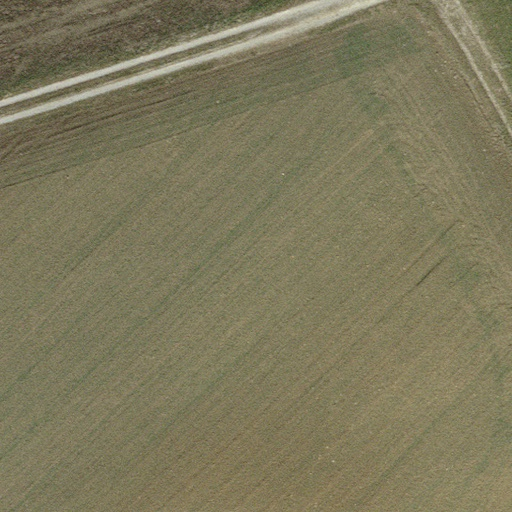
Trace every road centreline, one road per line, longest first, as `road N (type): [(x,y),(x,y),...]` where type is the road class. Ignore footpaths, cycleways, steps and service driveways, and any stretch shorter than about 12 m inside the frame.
road 1 (track): [(335,0),(0,106)]
road 2 (track): [(511,138),(433,0)]
